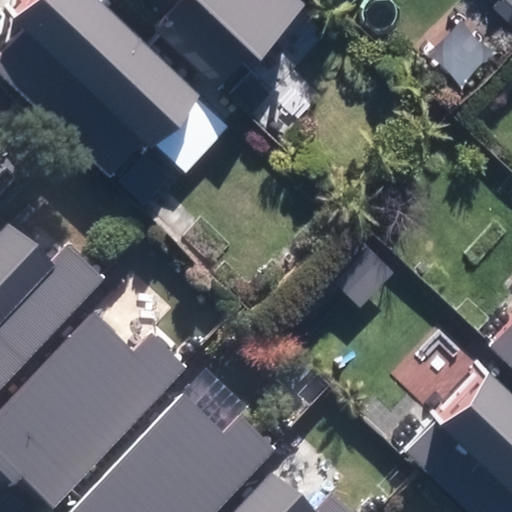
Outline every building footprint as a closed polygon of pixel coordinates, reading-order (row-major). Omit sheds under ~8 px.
[(77,0),(2,0),(0,3),(136,130),(174,91),(77,0)] [(281,0),(186,0),(235,48),(281,0)] [(45,266),(5,227),(0,232),(0,380),(98,282),(64,247),(45,266)] [(390,270),(348,230),(312,268),(354,308),(390,270)] [(126,358),(90,323),(0,413),(0,496),(19,477),(49,506),(180,373),(145,338),(126,358)] [(511,376),(487,350),(429,406),(511,490),(511,376)] [(299,357),(262,388),(290,420),(326,389),(299,357)] [(213,440),(174,404),(70,511),(214,511),(271,453),(234,418),(213,440)] [(317,511),(310,511),(271,474),(233,511),(353,511),(335,494),(317,511)]
